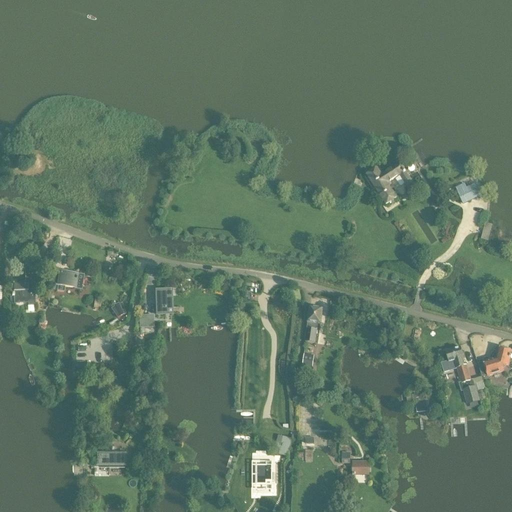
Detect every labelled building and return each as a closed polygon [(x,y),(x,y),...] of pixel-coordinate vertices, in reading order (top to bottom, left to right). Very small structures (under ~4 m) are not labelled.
[(414,186),(400,164),(382,176),(377,169),(367,175),(386,206),(397,199),(387,184),(400,175),(409,190),(414,186)] [(467,190),(465,185),(456,189),(458,193),(463,204),(480,197),(475,186),(467,190)] [(31,261),(12,258),(13,267),(24,266),(25,284),(14,284),(14,305),(28,304),(28,306),(35,306),(34,266),(31,266),(31,261)] [(54,270),(51,289),(57,290),(57,292),(64,293),(65,288),(82,290),(84,276),(76,275),(76,276),(67,274),(67,272),(54,270)] [(157,316),(172,315),(171,291),(156,292),(157,316)] [(126,315),(122,304),(119,305),(118,304),(113,306),(113,308),(111,309),(117,319),(119,318),(123,316),(126,315)] [(320,325),(323,309),(310,308),(309,310),(305,343),(315,344),(318,324),(320,325)] [(139,317),(140,328),(150,328),(149,317),(139,317)] [(448,362),(441,364),(444,373),(457,369),(462,383),(470,381),(466,366),(464,366),(462,359),(464,359),(461,348),(445,353),(448,362)] [(487,376),(487,377),(499,373),(501,372),(504,363),(509,365),(511,355),(511,352),(498,349),(496,359),(478,364),(482,378),(487,376)] [(303,356),(302,365),(312,367),(314,358),(303,356)] [(462,383),(459,384),(461,392),(463,392),(467,406),(480,402),(480,401),(481,400),(481,402),(480,402),(481,409),(486,409),(486,402),(487,402),(485,389),(477,391),(476,387),(475,387),(473,380),(470,381),(462,383)] [(426,403),(425,395),(413,396),(414,405),(416,404),(417,413),(427,412),(426,408),(429,408),(428,403),(426,403)] [(279,436),(275,454),(287,456),(291,439),(279,436)] [(341,465),(350,465),(350,454),(341,454),(341,465)] [(97,467),(125,467),(125,455),(97,455),(97,467)] [(273,460),(257,460),(257,484),(273,484),(273,460)] [(369,476),(369,464),(364,464),(364,466),(353,466),(353,476),(369,476)]
